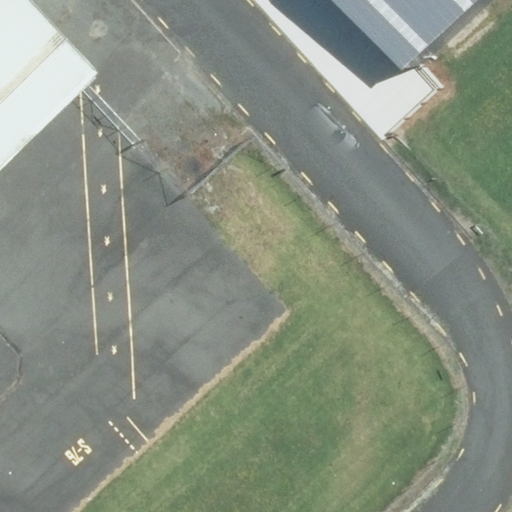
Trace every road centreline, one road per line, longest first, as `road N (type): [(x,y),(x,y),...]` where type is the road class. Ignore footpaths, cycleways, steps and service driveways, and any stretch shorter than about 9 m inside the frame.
road 1 (unclassified): [(192,0),(459,300)]
road 2 (unclassified): [(480,511),(501,476),(508,401),(482,332),(459,300)]
